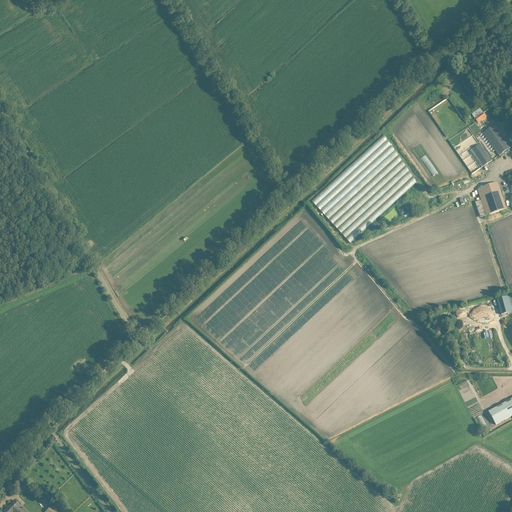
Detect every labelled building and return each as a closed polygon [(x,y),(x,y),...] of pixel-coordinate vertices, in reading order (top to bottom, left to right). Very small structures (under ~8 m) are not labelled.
[(472,115),(478,124),(486,118),(480,109),(472,115)] [(485,132),(501,155),(509,149),(493,127),(485,132)] [(385,141),(315,203),(351,245),(366,232),(357,232),(358,228),(344,219),(346,212),(341,217),(341,211),(354,200),(349,197),(353,191),(348,187),(362,174),(368,174),(368,175),(370,176),(380,168),(381,169),(380,174),(387,174),(387,175),(390,175),(387,184),(398,187),(398,193),(404,188),(401,196),(397,196),(400,200),(421,181),(385,141)] [(491,161),(479,145),(472,150),(483,167),(491,161)] [(497,183),(477,190),(486,216),(506,210),(497,183)] [(246,364),(353,267),(329,240),(220,339),(230,350),(232,349),(236,354),(237,354),(246,364)] [(359,266),(249,365),(260,376),(261,375),(280,396),(388,298),(359,266)] [(511,309),(509,297),(497,300),(501,315),(511,312),(511,309)] [(493,318),(494,318),(493,316),(493,315),(492,313),(491,312),(490,311),(488,310),(487,309),(485,309),(484,309),(482,308),(481,309),(479,309),(478,310),(476,310),(475,311),(474,312),(473,313),(473,314),(472,316),(472,317),(473,318),(474,319),(475,319),(476,319),(477,318),(478,318),(478,317),(480,316),(481,315),(482,315),(483,315),(484,315),(485,315),(486,316),(487,316),(488,318),(489,319),(490,319),(491,319),(492,319),(493,318)] [(511,415),(511,399),(488,412),(496,425),(511,415)] [(3,511),(1,511),(23,511),(18,508),(20,506),(14,501),(3,511)]
